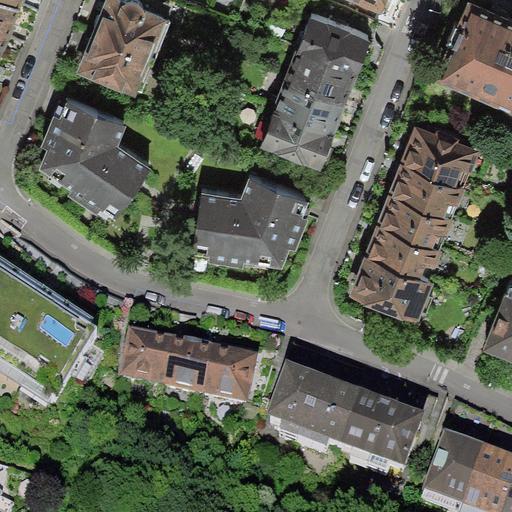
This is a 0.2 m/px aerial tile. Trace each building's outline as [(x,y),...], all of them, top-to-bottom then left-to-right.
[(17,0),(16,0),(0,0),(0,31),(4,33),(9,22),(17,0)] [(95,22),(97,28),(97,30),(155,53),(169,18),(143,8),(143,6),(142,3),(139,0),(108,0),(107,4),(103,12),(98,14),(95,22)] [(492,4),(491,7),(489,7),(483,4),(472,0),(469,0),(460,21),(455,19),(447,38),(452,40),(439,72),(461,82),(464,73),(498,88),(509,62),(502,59),(511,36),(511,16),(507,14),(506,13),(507,10),(492,4)] [(311,31),(306,46),(355,65),(359,57),(361,52),(362,52),(365,51),(367,50),(368,48),(369,47),(370,44),(370,43),(370,40),(369,39),(368,37),(367,36),(368,33),(348,25),(348,24),(328,16),(328,17),(311,11),(304,29),(311,31)] [(126,82),(141,88),(155,53),(97,30),(93,39),(90,47),(88,47),(86,48),(84,49),(83,50),(82,53),(82,55),(82,56),(82,58),(83,59),(84,61),(83,65),(111,76),(110,78),(125,84),(126,82)] [(511,36),(502,59),(509,62),(498,88),(511,93),(511,36)] [(346,88),(355,65),(306,46),(300,61),(293,59),(287,74),(343,96),(346,88)] [(334,119),(343,96),(287,74),(281,90),(287,93),(282,108),(331,127),(334,119)] [(149,162),(115,139),(123,118),(68,96),(61,113),(55,110),(43,141),(49,143),(41,162),(73,183),(69,189),(97,207),(100,202),(115,212),(130,190),(149,162)] [(332,143),(326,141),(328,136),(331,127),(282,108),(275,105),(269,121),(275,124),(269,141),(319,160),(320,157),(326,159),(332,143)] [(405,159),(453,178),(460,161),(466,164),(473,146),(462,142),(464,136),(435,125),(433,132),(417,126),(408,152),(405,159)] [(393,190),(441,209),(447,194),(454,196),(460,180),(453,178),(405,159),(396,183),(393,190)] [(197,217),(193,246),(210,249),(209,255),(242,260),(243,254),(281,260),(288,241),(294,243),(306,212),(299,210),(306,193),(250,172),(242,193),(202,187),(197,217)] [(442,227),(448,211),(441,209),(393,190),(384,214),(381,221),(430,239),(435,225),(442,227)] [(430,258),(436,242),(430,239),(381,221),(372,245),(369,252),(418,270),(423,256),(430,258)] [(390,305),(392,300),(415,309),(428,274),(418,270),(369,252),(358,279),(356,286),(370,292),(368,297),(390,305)] [(30,295),(0,275),(0,365),(55,402),(97,338),(30,295)] [(496,344),(511,350),(511,288),(506,286),(485,340),(496,344)] [(122,377),(164,386),(172,344),(156,341),(149,340),(150,334),(132,330),(122,377)] [(164,386),(204,394),(213,353),(186,347),(172,344),(164,386)] [(222,355),(213,353),(204,394),(246,403),(255,355),(237,352),(236,357),(222,355)] [(270,422),(342,449),(360,399),(344,393),(343,396),(312,385),(307,382),(308,380),(288,372),(270,422)] [(350,463),(386,477),(390,467),(403,472),(421,422),(402,415),(401,418),(380,410),(376,408),(377,406),(360,399),(342,449),(353,454),(350,463)] [(462,511),(483,458),(455,447),(445,443),(422,506),(438,511),(462,511)] [(462,511),(504,511),(511,493),(511,468),(492,461),(483,458),(462,511)]
